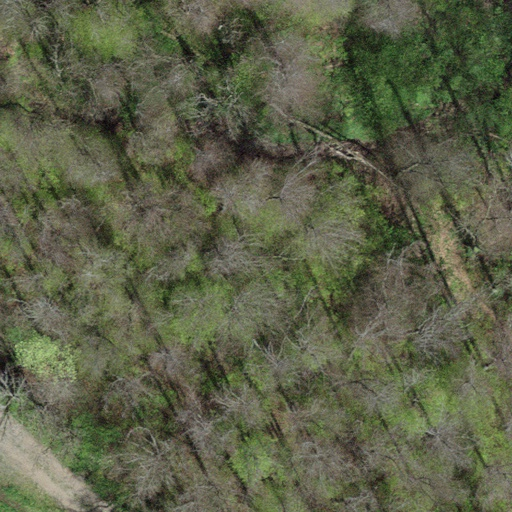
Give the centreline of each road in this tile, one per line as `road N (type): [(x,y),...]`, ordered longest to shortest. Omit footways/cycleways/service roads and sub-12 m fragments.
road 1 (track): [(0,188),(275,511)]
road 2 (track): [(0,427),(89,511)]
